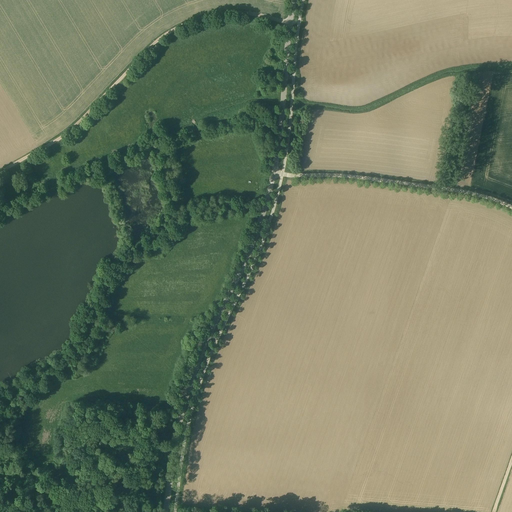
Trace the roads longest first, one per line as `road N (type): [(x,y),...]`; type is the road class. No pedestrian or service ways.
road 1 (tertiary): [(165,511),(194,370),(256,232),(273,173)]
road 2 (track): [(290,21),(230,11),(176,27),(68,131),(0,172)]
road 3 (unclassified): [(511,203),(438,183),(273,173)]
road 4 (tertiary): [(273,173),(294,0)]
